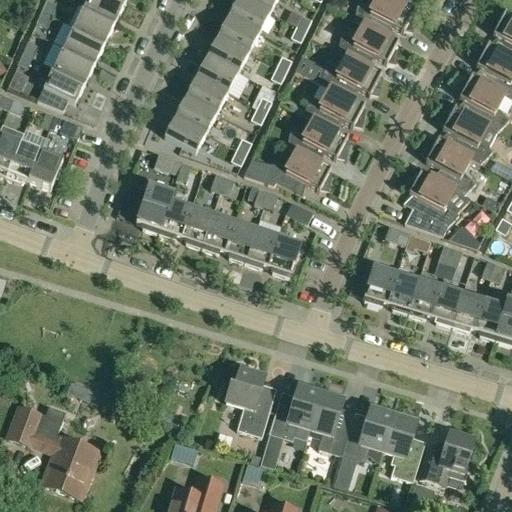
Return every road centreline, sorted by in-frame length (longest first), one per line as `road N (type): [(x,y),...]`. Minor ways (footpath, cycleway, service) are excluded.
road 1 (residential): [(311,339),(367,192),(465,0)]
road 2 (residential): [(74,257),(183,0)]
road 3 (residential): [(311,339),(74,257)]
road 4 (residential): [(511,398),(311,339)]
